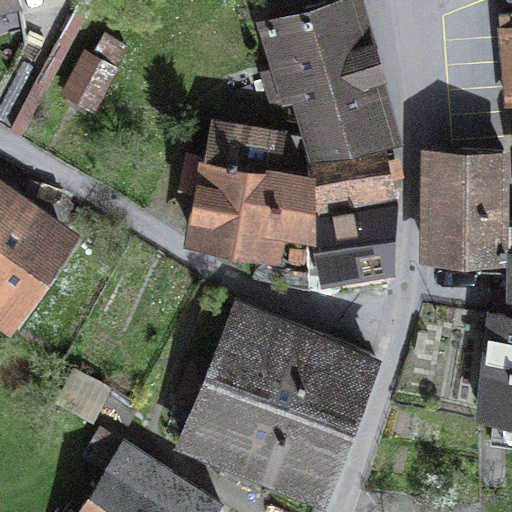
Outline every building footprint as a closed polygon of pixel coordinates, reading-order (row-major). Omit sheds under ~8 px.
[(0,0),(0,12),(19,7),(17,0),(0,0)] [(345,0),(326,6),(324,3),(304,9),(306,12),(266,23),(281,72),(267,76),(273,96),(287,92),(289,98),(300,96),(316,151),(393,135),(358,0),(345,0)] [(511,14),(501,16),(509,101),(511,100),(511,14)] [(88,54),(67,93),(91,106),(122,49),(102,39),(92,56),(88,54)] [(186,178),(204,181),(193,237),(274,253),(279,227),(310,232),(309,175),(303,137),(217,119),(209,158),(190,155),(186,178)] [(386,197),(397,195),(385,142),(308,156),(318,211),(386,197)] [(505,151),(433,151),(428,254),(477,256),(509,258),(509,252),(511,251),(511,221),(501,221),(505,151)] [(66,235),(0,187),(0,321),(3,324),(66,235)] [(390,266),(393,233),(386,197),(318,211),(311,214),(326,282),(390,266)] [(511,251),(509,252),(509,258),(509,274),(509,309),(494,307),(481,414),(495,416),(493,436),(511,437),(511,251)] [(476,272),(509,274),(509,258),(477,256),(476,272)] [(267,493),(274,475),(322,493),(376,355),(239,302),(214,367),(194,359),(191,368),(179,399),(197,406),(184,440),(223,455),(227,457),(220,475),(267,493)] [(112,387),(74,367),(55,401),(93,421),(112,387)] [(88,453),(110,467),(126,441),(104,427),(88,453)] [(213,511),(220,501),(126,441),(110,467),(80,511),(213,511)]
